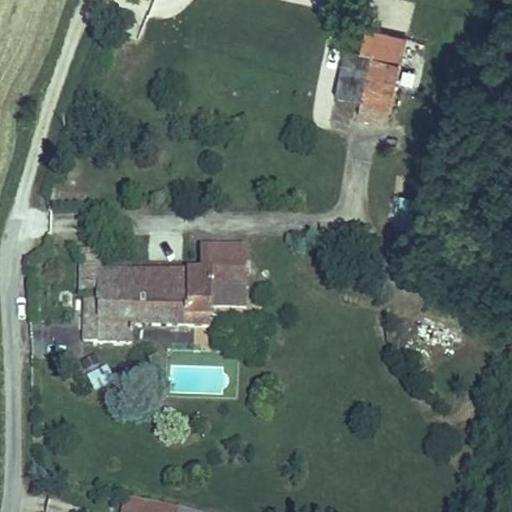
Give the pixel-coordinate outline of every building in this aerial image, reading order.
[(410,41),(373,28),(366,51),(379,55),(360,111),(382,119),(410,41)] [(411,231),(416,198),(399,195),(394,229),(411,231)] [(100,250),(72,246),(66,291),(80,293),(92,295),(87,328),(85,338),(129,345),(131,326),(210,340),(215,310),(216,302),(246,307),(251,271),(204,264),(202,286),(199,299),(187,298),(188,284),(97,271),(100,250)] [(202,286),(188,284),(187,298),(199,299),(202,286)] [(92,295),(80,293),(75,327),(87,328),(92,295)] [(246,307),(216,302),(215,310),(244,315),(246,307)] [(107,368),(85,376),(92,393),(113,385),(107,368)] [(225,438),(207,436),(206,469),(224,469),(225,438)] [(139,508),(154,511),(224,511),(145,488),(139,508)]
